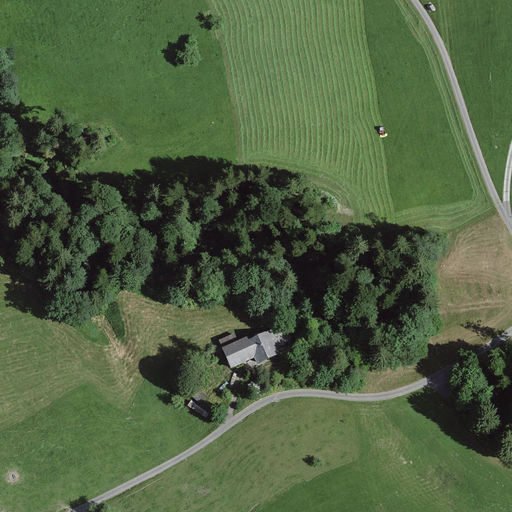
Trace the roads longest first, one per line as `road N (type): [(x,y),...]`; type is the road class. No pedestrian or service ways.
road 1 (unclassified): [(75,511),(187,456),(281,396),(393,396),(511,334)]
road 2 (unclassified): [(506,219),(447,60),(412,0)]
